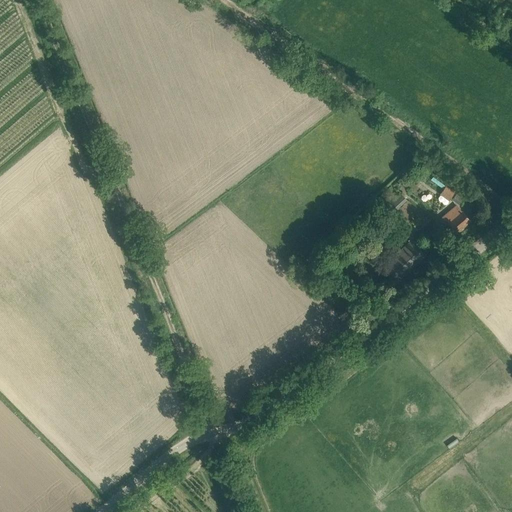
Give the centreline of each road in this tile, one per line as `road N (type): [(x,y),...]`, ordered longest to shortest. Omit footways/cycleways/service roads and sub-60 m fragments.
road 1 (unclassified): [(102,511),(192,438),(266,410),(511,223)]
road 2 (track): [(211,434),(40,0)]
road 3 (track): [(225,0),(511,208)]
